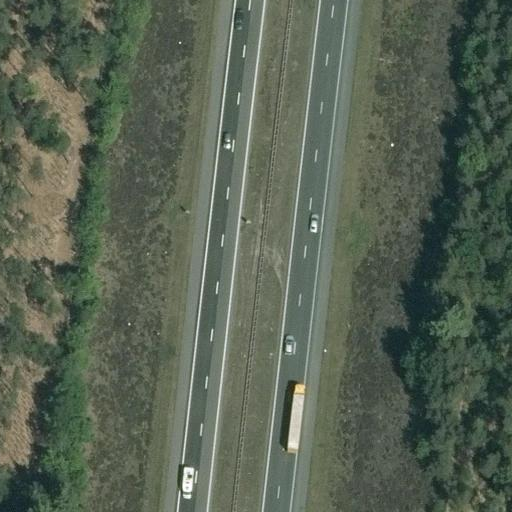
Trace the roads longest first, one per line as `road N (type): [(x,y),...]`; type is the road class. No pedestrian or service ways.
road 1 (motorway): [(275,511),(333,0)]
road 2 (motorway): [(249,0),(192,511)]
